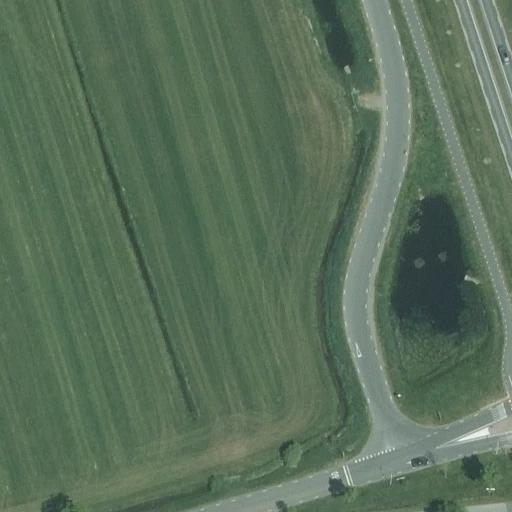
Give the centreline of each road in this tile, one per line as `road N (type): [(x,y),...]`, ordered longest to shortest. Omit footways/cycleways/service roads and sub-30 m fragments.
road 1 (unclassified): [(374,0),(397,91),(395,128),(355,314),(400,461)]
road 2 (tertiary): [(229,511),(400,461)]
road 3 (primary): [(460,0),(511,158)]
